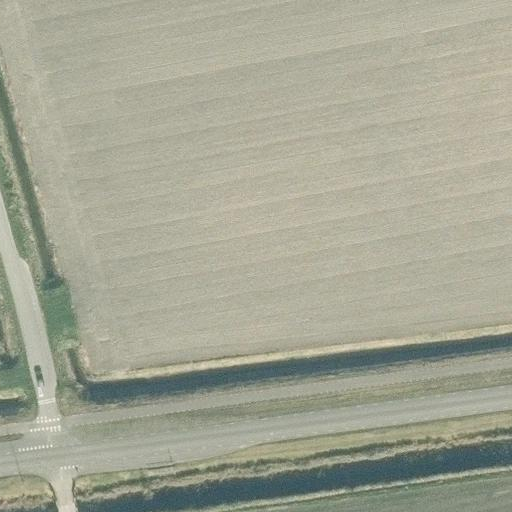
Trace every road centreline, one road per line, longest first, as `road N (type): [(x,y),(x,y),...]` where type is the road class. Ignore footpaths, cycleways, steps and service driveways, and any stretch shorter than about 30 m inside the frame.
road 1 (primary): [(55,456),(511,396)]
road 2 (unclassified): [(55,456),(0,208)]
